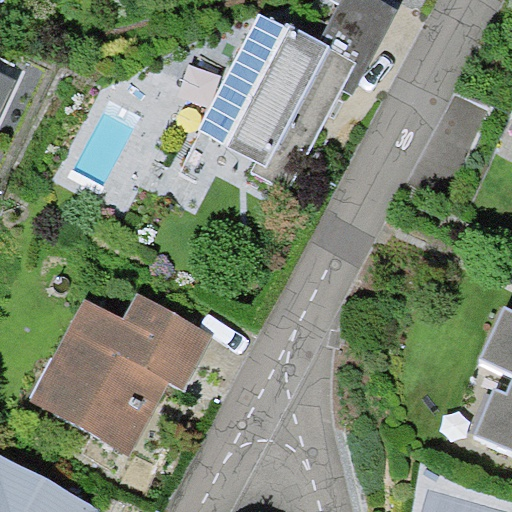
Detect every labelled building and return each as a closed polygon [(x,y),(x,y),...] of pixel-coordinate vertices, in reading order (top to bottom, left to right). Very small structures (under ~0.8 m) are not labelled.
[(380,0),(341,0),(320,40),(330,45),(328,48),(355,62),(341,88),(353,93),(398,9),(380,0)] [(288,28),(260,14),(198,130),(226,145),(288,28)] [(341,88),(355,62),(328,48),(330,45),(320,40),(291,24),(288,28),(226,145),(257,162),(251,172),(287,191),(329,111),(341,88)] [(0,116),(18,79),(0,69),(0,116)] [(214,335),(137,293),(123,319),(85,298),(28,400),(128,456),(158,400),(169,382),(183,390),(214,335)] [(511,312),(504,309),(481,359),(511,372),(511,382),(507,393),(495,388),(474,434),(511,451),(511,312)] [(97,511),(99,508),(0,453),(0,511),(97,511)]
